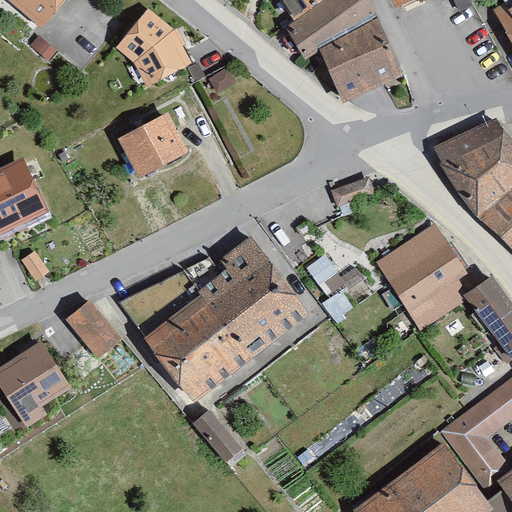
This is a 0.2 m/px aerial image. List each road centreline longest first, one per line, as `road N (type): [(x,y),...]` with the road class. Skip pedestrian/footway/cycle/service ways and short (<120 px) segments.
road 1 (residential): [(0,328),(366,141)]
road 2 (residential): [(366,141),(191,0)]
road 3 (residential): [(511,282),(417,179),(366,141)]
road 4 (residential): [(379,0),(444,120)]
